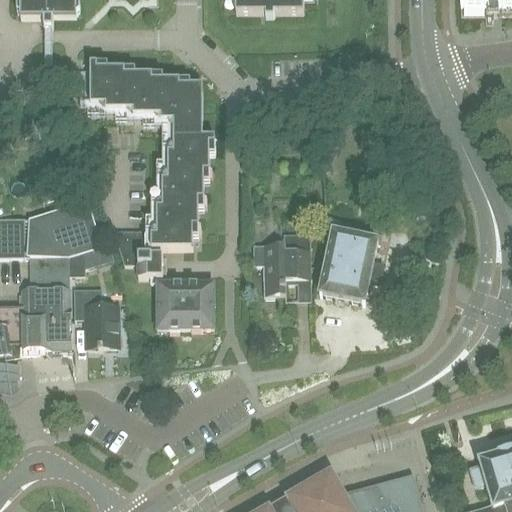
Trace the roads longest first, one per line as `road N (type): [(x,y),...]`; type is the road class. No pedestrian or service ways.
road 1 (secondary): [(177,511),(311,434),(426,384),(477,334),(495,287),(496,233),(428,71)]
road 2 (residential): [(15,420),(46,404),(84,401),(154,441),(250,379)]
road 3 (residential): [(169,274),(233,274),(232,98)]
road 4 (residential): [(232,98),(336,95),(428,71)]
